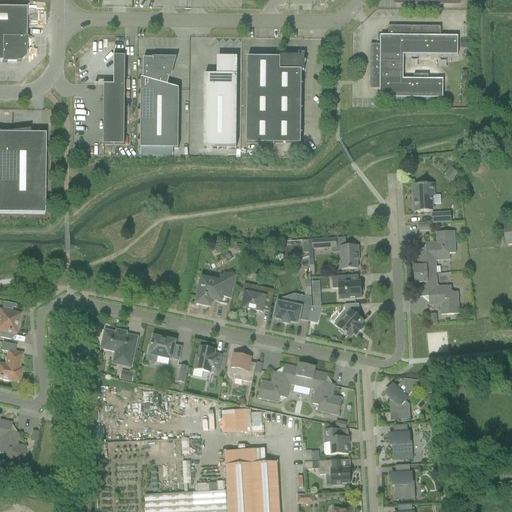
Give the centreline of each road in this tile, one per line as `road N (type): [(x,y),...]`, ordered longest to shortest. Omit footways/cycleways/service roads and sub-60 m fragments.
road 1 (residential): [(365,363),(64,298),(38,315)]
road 2 (unclassified): [(61,19),(333,22),(357,0)]
road 3 (residential): [(392,179),(397,359),(365,363)]
road 4 (residential): [(375,511),(365,363)]
road 5 (residential): [(0,399),(34,406),(44,397),(38,315)]
